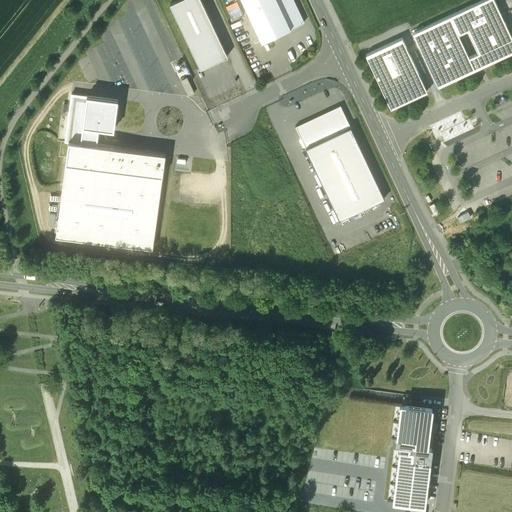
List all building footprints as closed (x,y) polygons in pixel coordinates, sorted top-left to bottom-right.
[(201,0),(177,0),(170,4),(200,69),(228,56),(201,0)] [(276,0),(242,0),(262,42),(290,29),(276,0)] [(304,23),(293,0),(276,0),(290,29),(304,23)] [(511,37),(494,0),(482,0),(449,16),(458,34),(467,30),(478,53),(476,54),(481,67),(511,52),(511,37)] [(449,16),(413,33),(438,87),(481,67),(476,54),(469,57),(458,34),(449,16)] [(402,38),(366,55),(391,109),(427,92),(402,38)] [(87,95),(71,93),(65,141),(68,142),(69,140),(97,144),(99,128),(114,130),(118,98),(87,94),(87,95)] [(340,107),(296,127),(306,148),(350,128),(340,107)] [(350,128),(306,148),(340,220),(383,199),(350,128)] [(69,140),(68,142),(55,237),(152,250),(165,153),(97,144),(69,140)] [(431,409),(401,406),(396,445),(400,446),(394,501),(424,505),(431,449),(427,449),(430,423),(434,423),(434,418),(430,418),(431,409)]
